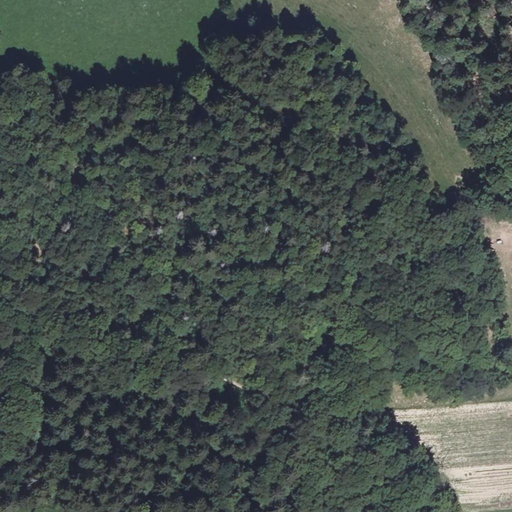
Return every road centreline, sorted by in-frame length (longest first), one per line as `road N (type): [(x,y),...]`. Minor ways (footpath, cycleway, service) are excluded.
road 1 (track): [(303,403),(107,317),(28,266)]
road 2 (track): [(0,439),(28,266)]
